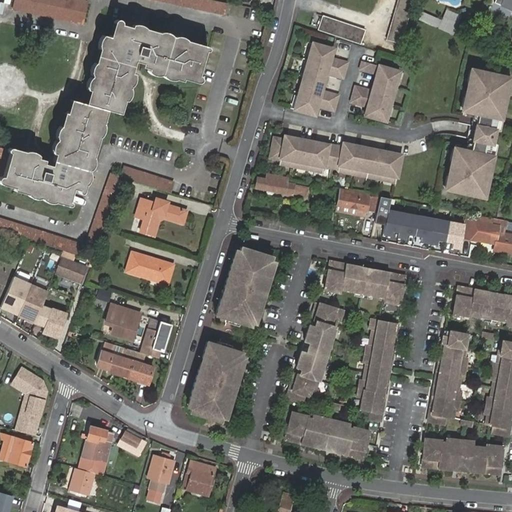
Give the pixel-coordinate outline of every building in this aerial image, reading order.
[(72,0),(13,0),(11,12),(81,27),(85,3),(72,0)] [(227,6),(198,0),(143,0),(224,18),(227,6)] [(397,0),(386,38),(399,42),(411,0),(397,0)] [(511,0),(494,0),(488,15),(496,18),(501,7),(511,12),(511,0)] [(448,9),(445,16),(459,22),(462,15),(448,9)] [(317,29),(359,43),(363,30),(321,15),(317,29)] [(459,22),(445,16),(439,28),(453,34),(459,22)] [(108,37),(98,71),(131,80),(133,74),(137,62),(144,64),(143,67),(163,74),(182,79),(183,76),(196,80),(197,75),(204,53),(205,50),(194,47),(144,32),(131,28),(122,25),(118,24),(114,38),(111,37),(108,37)] [(321,91),(326,75),(342,79),(347,63),(330,58),(333,49),(310,43),(292,110),(315,117),(317,107),(333,112),(338,96),(321,91)] [(385,122),(399,71),(361,60),(358,70),(374,75),(369,91),(353,87),(349,103),(365,107),(363,116),(385,122)] [(485,198),(496,144),(492,144),(495,130),(499,131),(510,76),(470,68),(460,111),(479,115),(471,150),(452,146),(443,190),(485,198)] [(93,92),(89,105),(104,109),(107,110),(118,114),(122,100),(125,101),(131,80),(98,71),(96,77),(91,91),(93,92)] [(104,109),(89,105),(87,104),(75,100),(71,114),(68,113),(60,139),(55,156),(88,167),(104,109)] [(401,154),(341,143),(340,147),(282,136),(282,139),(272,138),(268,159),(278,160),(278,158),(336,170),(337,166),(397,178),(401,154)] [(11,155),(13,151),(10,150),(0,147),(0,179),(3,181),(4,177),(11,155)] [(88,167),(55,156),(52,166),(45,164),(46,161),(41,159),(26,155),(13,151),(11,155),(4,177),(3,181),(16,184),(16,187),(69,204),(73,189),(78,191),(81,191),(82,187),(83,184),(86,173),(87,169),(88,167)] [(121,177),(171,193),(175,182),(123,165),(119,176),(121,177)] [(121,177),(119,176),(110,174),(86,241),(98,245),(103,230),(121,177)] [(286,184),(288,178),(266,174),(265,180),(257,178),(254,188),(291,196),(293,186),(286,184)] [(366,211),(368,200),(358,198),(359,193),(339,189),(336,205),(366,211)] [(375,212),(379,197),(369,195),(368,200),(366,211),(375,212)] [(387,211),(390,200),(379,197),(375,212),(373,223),(384,225),(387,211)] [(141,198),(135,216),(144,219),(140,231),(153,236),(159,219),(163,217),(182,223),(186,211),(167,205),(167,202),(155,198),(154,203),(141,198)] [(336,205),(334,214),(364,221),(366,211),(336,205)] [(399,232),(402,214),(387,211),(383,236),(391,238),(392,231),(399,232)] [(414,235),(417,216),(402,214),(398,239),(406,240),(407,233),(414,235)] [(428,244),(433,219),(417,216),(414,235),(422,236),(420,243),(428,244)] [(0,232),(18,238),(27,241),(38,245),(44,247),(61,252),(75,256),(76,257),(80,244),(0,218),(0,232)] [(445,240),(448,222),(433,219),(428,244),(436,246),(437,239),(445,240)] [(463,224),(461,238),(480,242),(480,240),(489,242),(489,244),(495,245),(498,233),(499,227),(464,220),(463,224)] [(461,238),(463,224),(448,222),(445,240),(452,241),(451,248),(459,250),(461,238)] [(511,253),(511,235),(498,233),(495,245),(494,249),(511,253)] [(272,256),(240,247),(237,259),(233,258),(224,287),(227,288),(224,299),(221,298),(215,315),(224,318),(226,314),(244,320),(243,323),(250,325),(254,313),(258,314),(272,270),(268,268),(272,256)] [(61,258),(55,273),(80,283),(86,268),(72,263),(75,256),(61,252),(59,258),(61,258)] [(131,253),(124,272),(164,286),(171,268),(131,253)] [(9,263),(0,259),(0,266),(7,269),(9,263)] [(365,267),(331,260),(328,273),(332,273),(331,278),(327,277),(325,289),(341,292),(342,288),(385,297),(384,300),(400,304),(406,275),(375,269),(373,277),(364,275),(365,267)] [(18,311),(30,284),(12,277),(0,304),(0,306),(17,314),(18,311)] [(27,315),(25,319),(34,322),(41,304),(46,291),(30,284),(18,311),(27,315)] [(490,292),(459,286),(456,298),(460,299),(459,303),(456,303),(453,314),(469,317),(470,314),(507,321),(507,325),(511,325),(511,295),(500,294),(499,302),(488,300),(490,292)] [(97,288),(95,294),(108,300),(110,293),(97,288)] [(343,312),(316,303),(313,311),(316,312),(314,322),(316,323),(314,328),(309,326),(304,341),(309,343),(306,354),(301,352),(296,368),(301,369),(299,375),(297,374),(294,384),(291,383),(286,398),(302,403),(305,396),(316,399),(319,391),(316,390),(337,319),(341,320),(343,312)] [(57,340),(65,314),(41,304),(34,322),(33,324),(45,328),(43,335),(57,340)] [(110,333),(131,340),(140,314),(111,304),(105,321),(113,324),(110,333)] [(400,323),(372,318),(371,326),(374,327),(370,346),(367,345),(364,360),(367,361),(363,380),(360,380),(357,395),(363,396),(360,407),(366,409),(364,417),(380,420),(382,412),(379,411),(381,399),(384,400),(387,385),(384,384),(388,365),(391,366),(394,350),(391,350),(395,331),(398,331),(400,323)] [(161,356),(169,329),(157,326),(154,335),(146,333),(139,357),(142,358),(155,362),(157,355),(161,356)] [(464,357),(469,334),(450,330),(449,336),(443,335),(442,343),(444,344),(442,353),(440,353),(437,368),(440,369),(436,387),(433,387),(430,402),(433,402),(431,412),(428,412),(427,420),(443,423),(444,415),(453,417),(454,407),(457,408),(461,392),(458,391),(461,373),(464,374),(468,358),(464,357)] [(483,331),(481,337),(493,339),(494,333),(483,331)] [(493,433),(510,436),(511,428),(509,428),(511,418),(511,342),(504,341),(499,364),(496,363),(493,379),(496,380),(492,398),(489,398),(486,414),(489,414),(487,424),(495,425),(493,433)] [(216,345),(207,343),(201,360),(205,361),(202,372),(198,371),(189,400),(193,401),(189,413),(220,423),(224,411),(228,412),(241,367),(238,366),(241,354),(234,351),(234,354),(215,348),(216,345)] [(123,359),(124,353),(121,353),(102,347),(100,353),(119,358),(123,359)] [(106,373),(126,379),(133,356),(124,353),(123,359),(119,358),(100,353),(96,368),(106,371),(106,373)] [(142,358),(139,357),(133,356),(126,379),(147,385),(152,368),(140,365),(142,358)] [(43,381),(22,368),(12,385),(25,393),(15,429),(33,434),(46,390),(43,381)] [(308,416),(292,412),(289,425),(292,426),(291,431),(288,430),(285,440),(319,448),(321,440),(334,443),(332,451),(362,458),(369,431),(354,427),(353,429),(341,426),(342,422),(321,417),(320,421),(307,418),(308,416)] [(90,426),(78,466),(100,472),(109,441),(102,439),(105,430),(90,426)] [(131,443),(135,437),(137,433),(127,428),(121,438),(131,443)] [(0,438),(3,440),(0,449),(0,458),(25,465),(31,442),(1,433),(0,434),(0,438)] [(140,439),(139,438),(135,437),(131,443),(121,438),(118,445),(133,452),(140,439)] [(423,456),(422,465),(499,474),(501,465),(497,464),(497,459),(501,460),(503,446),(486,444),(486,447),(465,445),(465,440),(454,438),(454,442),(441,441),(441,439),(425,437),(423,451),(427,451),(426,456),(423,456)] [(153,454),(147,478),(151,479),(148,488),(162,492),(164,482),(167,483),(173,460),(153,454)] [(190,460),(183,487),(207,494),(215,467),(190,460)] [(94,472),(73,467),(67,490),(88,495),(94,472)] [(112,482),(110,490),(119,492),(121,483),(112,482)] [(0,511),(7,511),(12,494),(0,490),(0,511)] [(283,492),(276,511),(287,511),(293,495),(283,492)]
